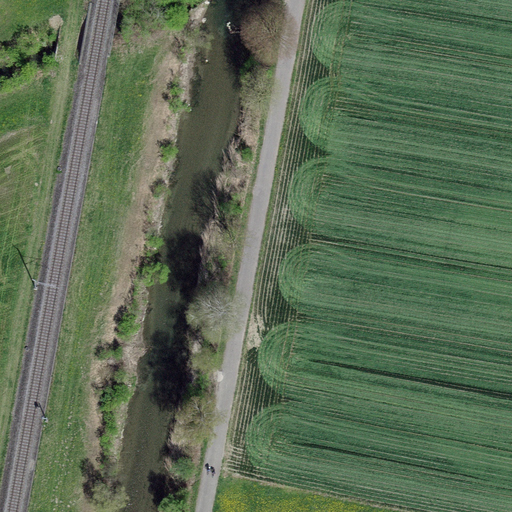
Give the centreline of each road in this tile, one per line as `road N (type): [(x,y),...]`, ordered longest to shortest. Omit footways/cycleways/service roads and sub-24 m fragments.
road 1 (unclassified): [(205,511),(297,0)]
road 2 (track): [(76,0),(0,439)]
